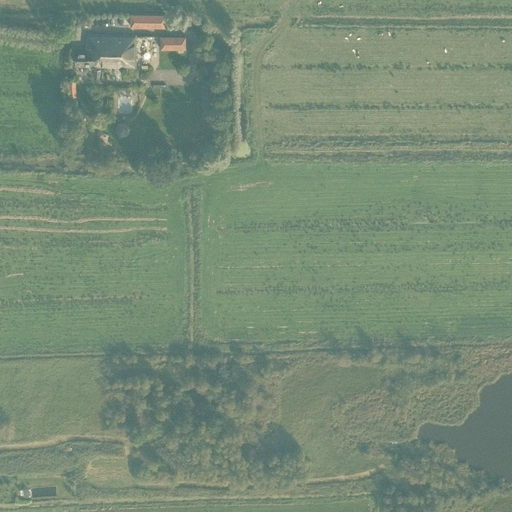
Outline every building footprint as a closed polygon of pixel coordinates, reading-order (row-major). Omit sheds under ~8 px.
[(165,14),(131,13),(131,26),(164,27),(165,14)] [(75,47),(75,50),(75,65),(96,65),(95,67),(136,68),(136,35),(88,34),(88,44),(86,44),(86,47),(75,47)] [(185,36),(161,36),(161,49),(185,49),(185,36)] [(201,106),(215,106),(215,79),(202,79),(201,106)] [(119,101),(118,112),(130,112),(131,101),(119,101)] [(115,130),(120,137),(128,136),(131,128),(125,122),(117,123),(115,130)] [(114,147),(106,146),(105,154),(113,155),(114,147)]
